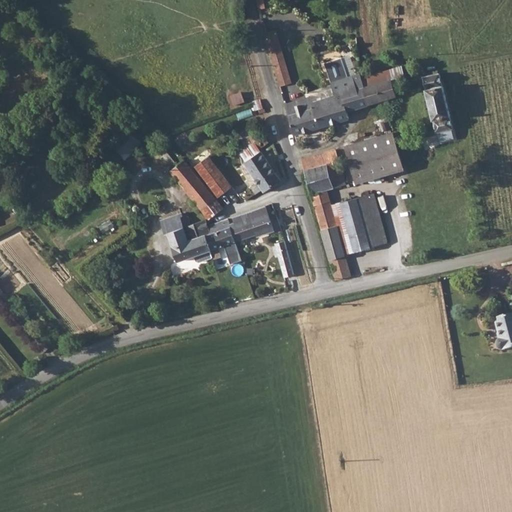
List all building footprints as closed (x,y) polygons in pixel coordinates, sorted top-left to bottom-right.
[(278,30),(267,34),(282,86),(293,82),(278,30)] [(442,71),(425,75),(431,102),(448,97),(442,71)] [(394,78),(379,83),(383,99),(386,99),(399,94),(395,83),(394,78)] [(379,83),(367,86),(371,103),(383,99),(379,83)] [(314,96),(287,103),(295,133),(351,117),(349,110),(371,103),(367,86),(337,95),(315,100),(314,96)] [(230,96),(234,106),(247,101),(243,91),(230,96)] [(448,97),(431,102),(439,130),(442,129),(455,126),(448,97)] [(260,99),(251,101),(253,112),(262,110),(260,99)] [(455,126),(442,129),(444,139),(439,140),(443,158),(461,154),(463,153),(455,126)] [(114,144),(128,158),(145,142),(131,128),(114,144)] [(348,144),(352,158),(400,143),(397,131),(348,144)] [(243,151),(237,155),(240,158),(244,164),(258,153),(258,151),(267,144),(262,136),(260,137),(258,133),(255,135),(253,132),(237,143),(243,151)] [(400,143),(352,158),(358,181),(359,180),(406,168),(400,143)] [(338,148),(329,151),(332,164),(342,161),(338,148)] [(329,151),(303,158),(307,171),(332,164),(329,151)] [(258,153),(244,164),(243,165),(255,182),(249,188),(254,195),(261,189),(263,193),(279,181),(258,153)] [(194,166),(206,182),(219,173),(207,157),(194,166)] [(332,164),(307,171),(327,239),(343,234),(334,203),(331,189),(349,183),(342,161),(332,164)] [(168,172),(198,209),(211,198),(182,162),(168,172)] [(219,173),(206,182),(217,197),(230,187),(219,173)] [(360,196),(345,200),(353,231),(369,227),(360,196)] [(233,221),(228,223),(234,242),(259,233),(260,236),(272,232),(265,213),(269,212),(267,205),(231,217),(233,221)] [(183,229),(192,226),(187,213),(181,215),(181,213),(161,220),(167,235),(169,234),(179,261),(193,256),(195,262),(198,263),(211,258),(209,251),(203,236),(187,241),(183,229)] [(206,222),(192,226),(183,229),(187,241),(203,236),(209,251),(234,242),(228,223),(226,220),(207,226),(206,222)] [(369,227),(353,231),(358,249),(374,245),(369,227)] [(343,234),(327,239),(339,277),(354,275),(348,252),(343,234)] [(295,274),(285,240),(273,244),(283,277),(295,274)] [(511,313),(494,318),(499,339),(497,340),(495,343),(496,347),(501,348),(511,345),(511,313)]
